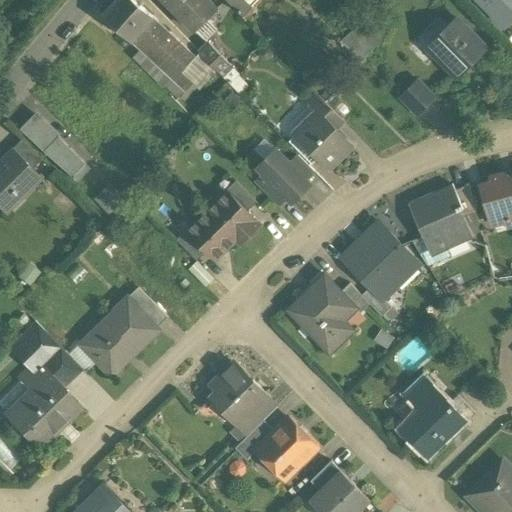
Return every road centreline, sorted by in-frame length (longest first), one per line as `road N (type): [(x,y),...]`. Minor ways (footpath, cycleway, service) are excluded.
road 1 (residential): [(511,141),(406,172),(318,231),(240,309)]
road 2 (residential): [(240,309),(31,511)]
road 3 (residential): [(240,309),(426,505)]
road 4 (residential): [(90,0),(0,106)]
road 5 (residential): [(426,505),(511,417)]
